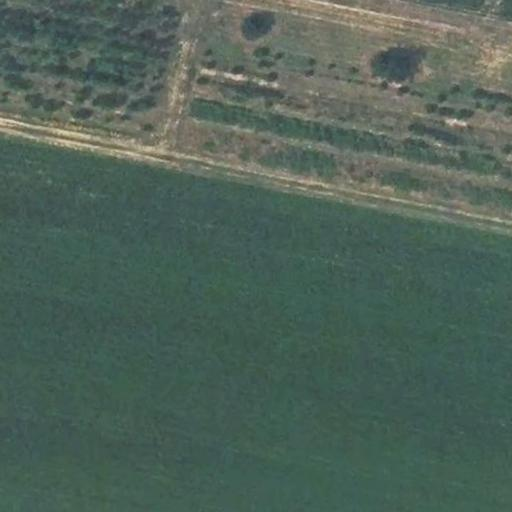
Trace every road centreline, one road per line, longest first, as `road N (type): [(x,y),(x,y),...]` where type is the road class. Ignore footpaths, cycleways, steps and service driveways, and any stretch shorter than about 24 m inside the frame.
road 1 (track): [(511,222),(0,123)]
road 2 (track): [(353,0),(511,29)]
road 3 (track): [(161,156),(195,0)]
